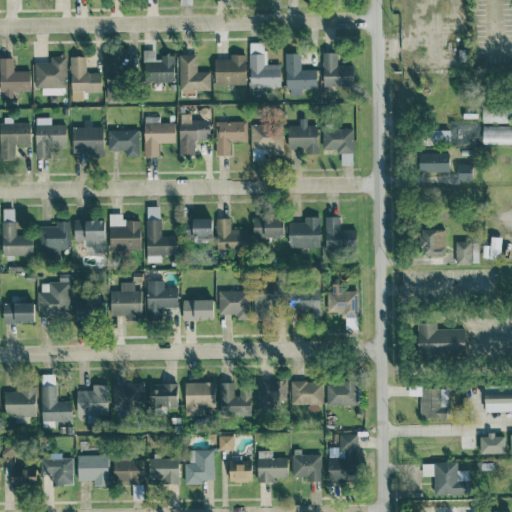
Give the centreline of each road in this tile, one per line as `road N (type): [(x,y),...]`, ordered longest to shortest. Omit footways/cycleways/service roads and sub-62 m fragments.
road 1 (residential): [(382,511),(374,0)]
road 2 (residential): [(0,353),(380,348)]
road 3 (residential): [(0,191),(378,185)]
road 4 (residential): [(0,25),(375,21)]
